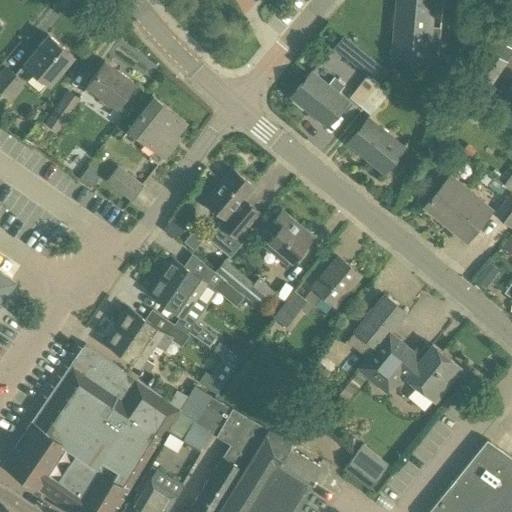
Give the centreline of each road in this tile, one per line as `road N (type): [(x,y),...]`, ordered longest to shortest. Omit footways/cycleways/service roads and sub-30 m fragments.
road 1 (tertiary): [(511,334),(236,108)]
road 2 (tertiary): [(130,256),(69,289),(0,391)]
road 3 (tertiary): [(130,256),(236,108)]
road 4 (tertiary): [(236,108),(130,0)]
road 5 (residential): [(325,0),(236,108)]
